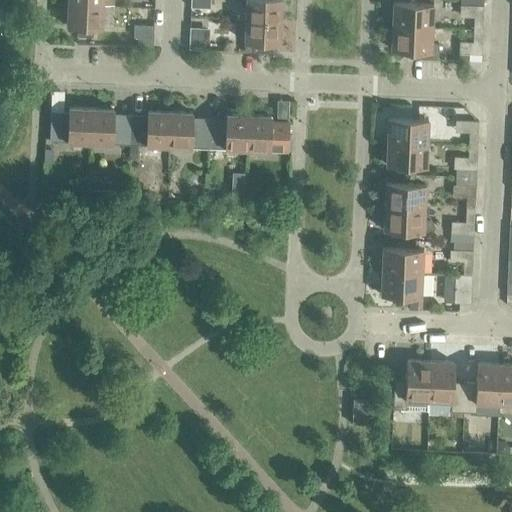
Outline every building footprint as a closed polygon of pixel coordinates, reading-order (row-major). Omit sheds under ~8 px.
[(245,0),(245,19),(280,21),(280,0),(245,0)] [(392,3),(391,26),(431,28),(432,4),(392,3)] [(102,5),(67,4),(66,26),(79,27),(79,36),(92,36),(92,27),(101,27),(102,5)] [(473,17),(473,30),(481,30),(482,17),(473,17)] [(280,21),(245,19),(244,42),(252,42),(252,51),(265,52),(266,43),(279,43),(280,21)] [(431,28),(391,26),(390,50),(411,50),(411,58),(437,59),(438,44),(431,44),(431,28)] [(481,30),(473,30),(472,42),(481,42),(481,30)] [(137,46),(152,47),(153,38),(137,37),(137,46)] [(188,40),(188,49),(203,49),(204,40),(188,40)] [(49,141),(89,143),(90,108),(68,106),(68,111),(68,116),(50,115),(49,141)] [(89,143),(128,144),(129,119),(112,118),(113,109),(90,108),(89,143)] [(128,144),(167,146),(169,111),(147,110),(146,119),(129,119),(128,144)] [(167,146),(207,148),(208,122),(191,121),(191,112),(169,111),(167,146)] [(207,148),(246,149),(248,114),(225,114),(225,123),(208,122),(207,148)] [(248,114),(246,149),(287,151),(288,125),(270,125),(270,120),(270,115),(248,114)] [(387,118),(386,141),(426,143),(427,119),(387,118)] [(468,132),(468,144),(477,145),(477,132),(468,132)] [(426,143),(386,141),(385,164),(425,166),(426,143)] [(477,145),(468,144),(467,157),(476,157),(477,145)] [(129,146),(128,160),(138,160),(138,146),(129,146)] [(455,169),(455,176),(475,177),(476,169),(455,169)] [(455,176),(454,184),(475,185),(475,177),(455,176)] [(385,183),(384,206),(424,208),(425,184),(385,183)] [(232,186),(231,200),(243,201),(243,187),(232,186)] [(248,187),(248,198),(259,199),(260,187),(248,187)] [(465,197),(465,209),(474,210),(474,197),(465,197)] [(424,208),(384,206),(383,229),(423,231),(424,208)] [(474,210),(465,209),(464,222),(473,222),(474,210)] [(450,234),(449,241),(453,242),(473,242),(473,234),(450,234)] [(453,242),(453,249),(472,250),(473,242),(453,242)] [(382,248),(381,271),(421,273),(422,249),(382,248)] [(463,262),(462,274),(471,275),(471,262),(463,262)] [(421,273),(381,271),(380,294),(420,296),(421,273)] [(444,274),(443,302),(456,302),(457,274),(444,274)] [(471,275),(462,274),(457,274),(456,302),(470,303),(471,275)] [(406,400),(428,401),(430,360),(406,359),(406,379),(394,379),(392,409),(405,409),(406,400)] [(462,412),(463,412),(464,382),(452,381),(453,361),(430,360),(428,401),(450,401),(450,411),(462,412)] [(476,402),(498,403),(500,363),(476,362),(476,382),(464,382),(463,412),(476,412),(476,402)] [(511,363),(500,363),(498,403),(511,403),(511,363)] [(353,399),(352,423),(365,424),(366,399),(353,399)] [(496,441),(496,453),(508,454),(508,445),(504,441),(496,441)]
